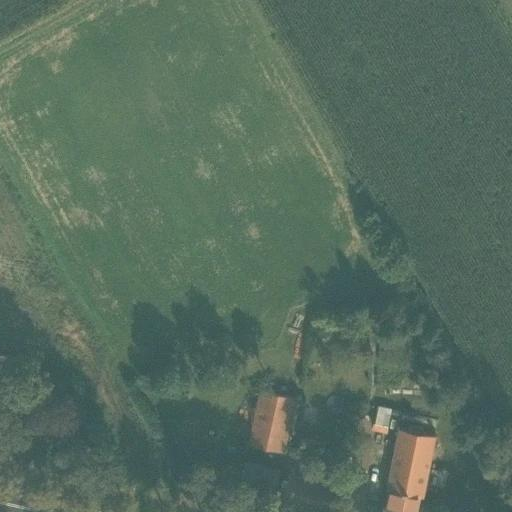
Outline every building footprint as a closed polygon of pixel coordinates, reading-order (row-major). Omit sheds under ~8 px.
[(392,336),(378,339),(380,349),(394,346),(392,336)] [(369,338),(349,342),(350,360),(368,357),(367,353),(371,352),(369,338)] [(0,384),(12,387),(18,358),(0,354),(0,384)] [(248,444),(284,452),(296,397),(261,389),(248,444)] [(32,411),(29,428),(54,433),(58,415),(32,411)] [(482,428),(477,430),(482,439),(487,436),(482,428)] [(391,489),(386,511),(415,511),(419,495),(423,496),(424,490),(428,468),(433,442),(398,435),(387,489),(391,489)] [(237,492),(273,499),(279,468),(244,460),(237,492)] [(281,504),(317,511),(325,511),(332,483),(288,473),(281,504)] [(511,478),(499,477),(497,490),(511,492),(511,487),(511,478)]
